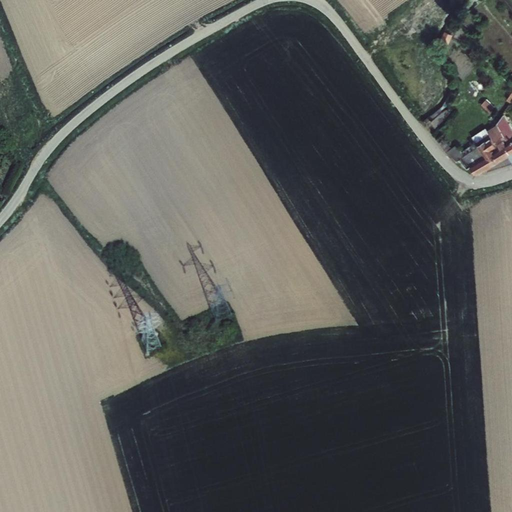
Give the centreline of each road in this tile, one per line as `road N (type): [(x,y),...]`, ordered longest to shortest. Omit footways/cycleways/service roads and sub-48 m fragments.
road 1 (unclassified): [(0,219),(70,126),(147,67),(265,0)]
road 2 (unclassified): [(315,0),(450,166),(475,182),(511,174)]
